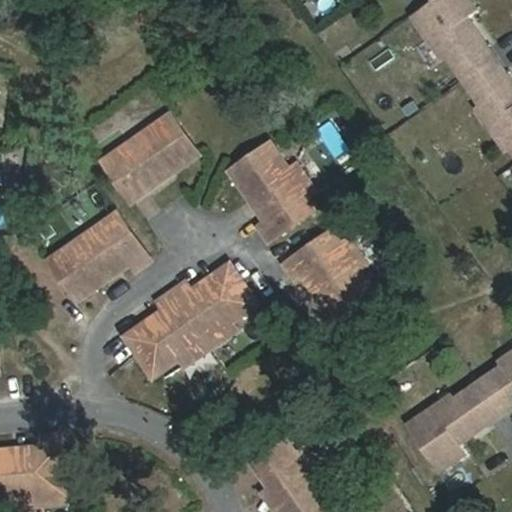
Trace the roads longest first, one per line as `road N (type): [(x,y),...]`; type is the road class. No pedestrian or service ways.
road 1 (residential): [(105,427),(117,333),(233,237)]
road 2 (residential): [(225,511),(212,479),(156,429),(105,427)]
